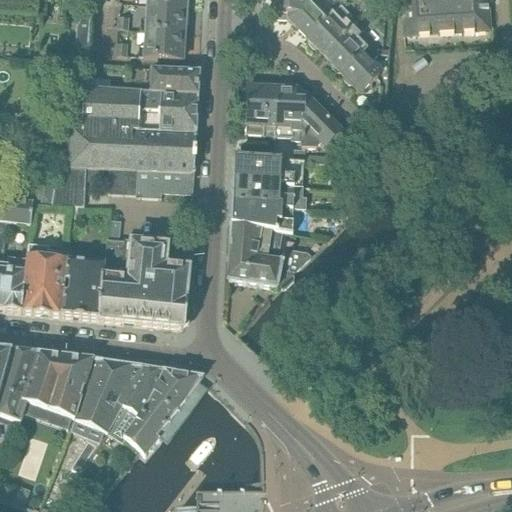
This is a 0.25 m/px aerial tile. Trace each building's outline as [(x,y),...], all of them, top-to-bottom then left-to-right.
[(147,0),(147,7),(185,9),(185,0),(147,0)] [(318,0),(274,0),(274,22),(289,22),(307,41),(332,16),(318,3),(318,0)] [(346,0),(333,0),(334,14),(346,1),(346,0)] [(400,0),(403,42),(491,35),(489,2),(488,0),(400,0)] [(365,11),(369,14),(376,7),(376,3),(366,2),(365,11)] [(140,33),(146,34),(183,36),(185,9),(147,7),(147,22),(140,22),(140,33)] [(376,7),(369,14),(386,15),(386,8),(376,7)] [(332,16),(307,41),(318,52),(324,58),(354,28),(349,22),(352,19),(341,8),(334,14),(332,16)] [(118,19),(118,31),(127,32),(128,20),(118,19)] [(87,56),(90,26),(83,25),(76,31),(74,47),(81,55),(87,56)] [(354,28),(324,58),(341,75),(366,51),(356,41),(361,35),(354,28)] [(182,62),(183,36),(146,34),(145,48),(139,48),(139,59),(182,62)] [(126,46),(117,46),(116,58),(126,58),(126,46)] [(366,51),(341,75),(343,77),(353,87),(361,96),(361,95),(371,86),(378,79),(378,72),(371,65),(378,57),(382,58),(383,52),(366,51)] [(126,70),(125,84),(150,85),(149,97),(161,97),(197,99),(198,93),(199,74),(181,73),(126,70)] [(62,72),(61,91),(72,92),(73,73),(62,72)] [(465,87),(403,134),(418,150),(478,104),(491,94),(478,77),(465,87)] [(89,79),(88,93),(109,94),(110,80),(89,79)] [(274,133),(276,91),(247,90),(245,138),(263,139),(264,133),(274,133)] [(60,127),(60,131),(196,137),(196,118),(160,116),(161,97),(149,97),(141,96),(109,94),(88,93),(84,93),(72,92),(61,91),(60,119),(60,127)] [(276,91),(274,133),(275,133),(274,139),(291,140),(291,143),(302,144),(302,134),(303,108),(309,103),(299,93),(276,91)] [(161,97),(160,116),(196,118),(197,99),(161,97)] [(303,108),(302,134),(302,144),(301,151),(306,151),(316,152),(322,147),(326,151),(330,147),(337,155),(348,143),(309,103),(303,108)] [(17,125),(15,145),(29,146),(56,148),(57,129),(31,127),(17,125)] [(57,190),(53,208),(59,209),(67,209),(73,209),(83,210),(85,182),(85,171),(103,172),(109,172),(137,174),(194,176),(196,137),(60,131),(60,170),(58,184),(57,190)] [(291,163),(301,163),(301,151),(292,151),(291,163)] [(306,151),(301,151),(301,163),(304,163),(311,164),(325,165),(325,160),(305,158),(306,151)] [(234,160),(233,183),(283,185),(288,186),(288,189),(303,190),(304,163),(301,163),(291,163),(285,163),(273,162),(234,160)] [(336,192),(336,194),(344,194),(346,167),(337,166),(336,192)] [(108,197),(136,199),(137,174),(109,172),(108,197)] [(137,174),(136,199),(136,200),(161,201),(162,196),(193,198),(194,176),(137,174)] [(37,180),(34,205),(39,206),(46,207),(53,208),(57,190),(58,184),(37,180)] [(233,183),(232,205),(287,208),(287,212),(294,212),(306,213),(306,202),(302,201),(303,190),(288,189),(288,186),(283,185),(233,183)] [(0,223),(6,224),(31,226),(33,206),(0,201),(0,223)] [(231,227),(231,228),(283,236),(307,240),(308,213),(306,213),(294,212),(287,212),(287,208),(232,205),(231,227)] [(2,314),(21,316),(28,262),(29,248),(27,247),(26,262),(9,260),(8,268),(2,267),(4,249),(6,224),(0,223),(0,312),(2,313),(2,314)] [(121,224),(109,223),(106,258),(99,324),(178,332),(185,326),(187,304),(186,303),(189,271),(191,251),(119,244),(121,224)] [(231,228),(228,284),(278,292),(280,292),(282,294),(294,282),(292,279),(293,278),(303,268),(311,260),(310,260),(307,256),(280,252),(283,236),(231,228)] [(28,262),(21,316),(60,320),(66,264),(67,264),(68,255),(49,253),(49,250),(29,248),(28,262)] [(99,324),(106,258),(86,256),(85,265),(66,264),(60,320),(99,324)] [(10,354),(9,357),(0,390),(0,424),(14,429),(38,357),(10,354)] [(0,390),(9,357),(0,355),(0,390)] [(38,357),(14,429),(15,429),(17,430),(20,421),(23,410),(71,426),(92,364),(38,357)] [(105,438),(141,371),(92,364),(71,426),(105,438)] [(163,374),(141,371),(105,438),(122,447),(124,444),(123,444),(163,374)] [(163,374),(123,444),(124,444),(126,447),(138,456),(139,456),(145,461),(159,445),(160,444),(160,443),(161,442),(162,441),(159,439),(165,432),(172,438),(189,419),(187,419),(207,393),(200,387),(202,384),(201,384),(203,381),(173,376),(170,375),(163,374)] [(15,489),(11,500),(25,505),(28,493),(15,489)] [(60,511),(71,511),(75,507),(67,502),(60,511)]
